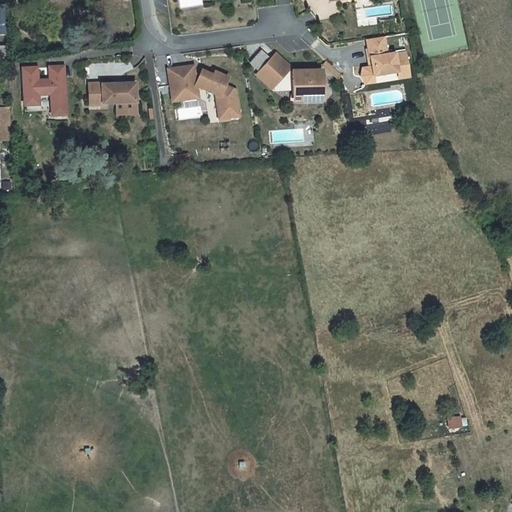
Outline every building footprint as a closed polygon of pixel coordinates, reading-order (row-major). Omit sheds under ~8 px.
[(0,36),(0,44),(9,44),(7,3),(0,3),(0,36)] [(383,38),(365,41),(367,49),(384,46),(383,38)] [(384,46),(367,49),(369,59),(371,68),(361,69),(360,78),(364,85),(374,84),(373,77),(396,73),(397,73),(396,66),(425,83),(405,54),(394,55),(386,56),(384,46)] [(259,71),(271,57),(263,50),(251,64),(259,71)] [(322,94),(321,72),(292,73),(292,74),(288,71),(273,57),(257,74),(273,88),(273,92),(292,91),(292,95),(322,94)] [(63,66),(49,67),(50,77),(64,77),(63,66)] [(397,73),(396,73),(397,80),(408,78),(425,83),(396,66),(397,73)] [(37,67),(23,67),(24,97),(24,104),(24,110),(51,110),(54,110),(54,115),(65,114),(64,77),(50,77),(50,79),(37,80),(37,67)] [(224,87),(228,79),(214,73),(212,76),(201,71),(199,77),(195,78),(193,67),(167,70),(170,94),(194,90),(196,87),(215,95),(218,120),(239,117),(235,92),(224,87)] [(135,103),(135,84),(122,84),(115,84),(102,85),(101,84),(88,84),(88,105),(102,105),(102,104),(135,103)] [(194,90),(170,94),(172,102),(195,99),(194,90)] [(0,108),(0,125),(10,125),(10,108),(0,108)] [(0,140),(10,140),(10,125),(0,125),(0,140)]
